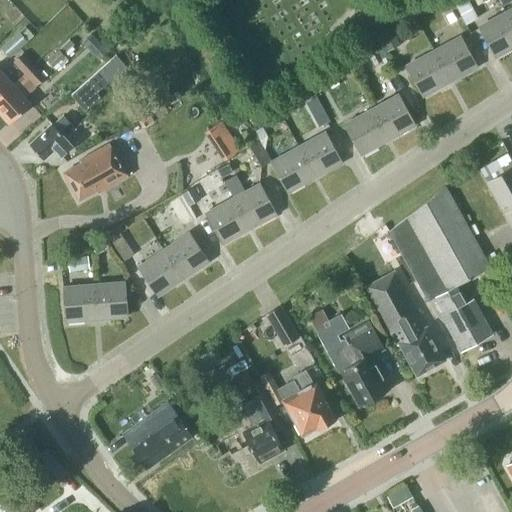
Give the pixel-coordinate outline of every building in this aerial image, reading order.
[(383,17),(375,4),(345,22),(354,36),(383,17)] [(496,57),(511,47),(511,23),(506,12),(479,26),(496,57)] [(400,44),(391,26),(377,33),(386,51),(400,44)] [(28,42),(18,31),(0,47),(10,58),(28,42)] [(381,49),(375,36),(363,42),(370,55),(381,49)] [(450,81),(476,67),(460,37),(433,51),(450,81)] [(101,44),(92,53),(99,60),(108,51),(101,44)] [(423,96),(450,81),(433,51),(407,65),(423,96)] [(25,74),(34,66),(22,53),(13,62),(25,74)] [(129,72),(115,55),(70,93),(84,111),(100,97),(96,93),(109,82),(112,86),(129,72)] [(34,66),(25,74),(36,86),(45,78),(34,66)] [(0,96),(13,85),(0,70),(0,96)] [(36,86),(25,74),(13,85),(25,98),(36,86)] [(318,93),(328,87),(323,78),(313,83),(318,93)] [(0,112),(10,123),(31,104),(25,98),(13,85),(0,96),(0,112)] [(388,140),(414,125),(398,95),(371,110),(388,140)] [(362,154),(388,140),(371,110),(345,124),(362,154)] [(330,121),(325,111),(314,116),(319,127),(330,121)] [(29,144),(44,160),(55,149),(62,157),(73,146),(65,138),(76,128),(64,116),(53,125),(52,124),(29,144)] [(268,137),(262,126),(255,130),(260,141),(268,137)] [(315,177),(341,163),(325,133),(298,147),(315,177)] [(241,149),(231,135),(217,144),(226,159),(241,149)] [(64,172),(79,200),(96,191),(97,193),(127,176),(109,144),(79,161),(80,163),(64,172)] [(288,191),(315,177),(298,147),(272,161),(288,191)] [(223,179),(233,174),(227,163),(217,168),(223,179)] [(511,166),(486,181),(511,227),(511,166)] [(249,229),(276,214),(259,184),(233,198),(249,229)] [(445,187),(389,231),(429,301),(490,266),(445,187)] [(188,208),(199,202),(191,188),(181,194),(188,208)] [(223,243),(249,229),(233,198),(206,213),(223,243)] [(119,230),(108,237),(112,243),(123,236),(119,230)] [(183,278),(208,261),(189,233),(164,250),(183,278)] [(108,247),(104,239),(91,247),(96,255),(108,247)] [(158,295),(183,278),(164,250),(139,267),(158,295)] [(90,270),(88,255),(67,258),(69,272),(90,270)] [(428,368),(444,359),(426,328),(420,317),(417,318),(409,305),(412,303),(394,271),(365,287),(391,334),(404,326),(406,330),(411,327),(415,334),(400,343),(417,374),(423,371),(424,372),(428,369),(428,368)] [(348,283),(346,278),(341,277),(336,279),(334,284),(337,289),(342,290),(346,288),(348,283)] [(97,319),(127,316),(124,282),(94,285),(97,319)] [(67,321),(97,319),(94,285),(64,287),(67,321)] [(461,351),(492,333),(472,299),(465,303),(455,286),(431,300),(461,351)] [(299,337),(281,305),(265,314),(283,347),(299,337)] [(370,356),(383,348),(368,321),(342,336),(340,332),(348,328),(340,314),(328,321),(331,326),(317,333),(346,385),(348,383),(361,406),(387,391),(379,379),(382,377),(370,356)] [(277,386),(267,391),(275,406),(284,401),(296,423),(294,424),(299,433),(301,432),(302,433),(316,426),(318,429),(335,420),(322,395),(324,394),(319,385),(316,386),(315,384),(313,385),(305,370),(294,377),(295,380),(278,389),(277,386)] [(233,381),(239,393),(254,384),(247,373),(233,381)] [(259,462),(283,449),(267,420),(278,414),(265,391),(241,404),(254,426),(242,433),(259,462)] [(147,468),(191,436),(167,403),(123,434),(147,468)] [(48,483),(65,470),(47,448),(31,461),(48,483)] [(0,511),(22,511),(0,479),(0,511)]
